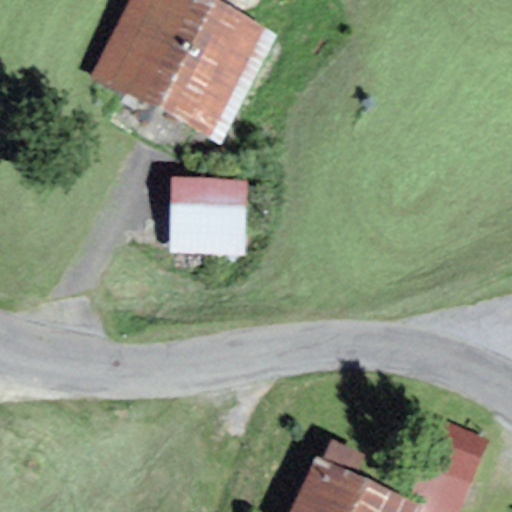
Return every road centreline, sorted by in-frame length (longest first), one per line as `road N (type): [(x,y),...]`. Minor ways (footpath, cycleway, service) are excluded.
road 1 (tertiary): [(0,347),(128,364),(401,349),(453,359),(511,391)]
road 2 (track): [(256,352),(198,511)]
